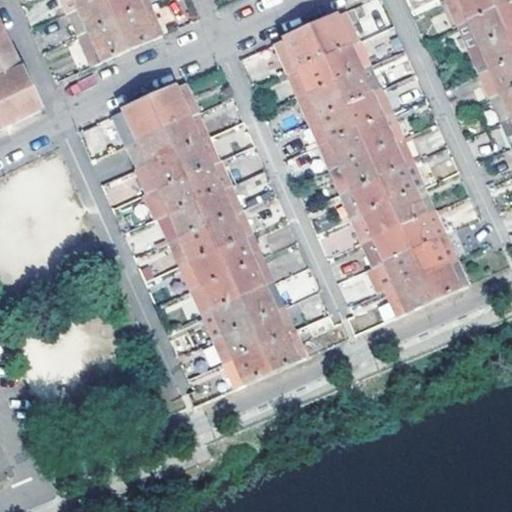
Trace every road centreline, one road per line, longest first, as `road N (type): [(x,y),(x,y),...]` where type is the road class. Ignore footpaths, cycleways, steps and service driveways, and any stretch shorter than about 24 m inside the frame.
road 1 (unclassified): [(28,487),(511,287)]
road 2 (residential): [(59,119),(181,394)]
road 3 (residential): [(217,41),(340,312)]
road 4 (residential): [(392,0),(502,247)]
road 5 (residential): [(217,41),(59,119)]
road 6 (residential): [(5,0),(59,119)]
